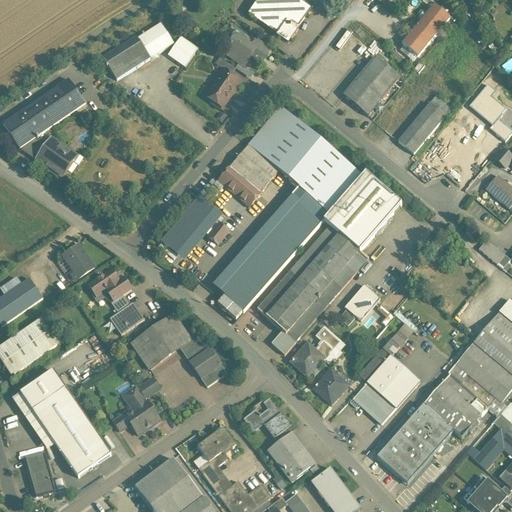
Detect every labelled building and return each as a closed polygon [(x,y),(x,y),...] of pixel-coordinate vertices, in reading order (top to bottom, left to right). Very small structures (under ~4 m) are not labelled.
[(311,11),(295,0),(259,0),(249,16),(288,44),(311,11)] [(428,15),(425,12),(421,13),(418,16),(418,20),(422,23),(402,46),(418,59),(431,43),(433,43),(438,38),(437,36),(450,20),(445,16),(448,12),(442,8),(439,11),(435,7),(428,15)] [(161,26),(138,41),(151,61),(174,46),(161,26)] [(245,37),(235,30),(228,40),(232,43),(224,55),(244,68),(252,57),(256,51),(252,47),(254,45),(247,40),(248,38),(245,36),(245,37)] [(137,38),(103,60),(108,68),(107,69),(107,70),(109,69),(117,82),(151,61),(138,41),(137,38)] [(181,39),(168,57),(186,70),(198,51),(181,39)] [(270,51),(257,41),(254,45),(252,47),(256,51),(252,57),(262,63),(270,51)] [(400,79),(375,59),(343,97),(368,118),(400,79)] [(507,73),(511,69),(511,59),(502,67),(507,73)] [(236,70),(221,60),(217,66),(225,72),(225,71),(232,76),(236,70)] [(225,72),(206,99),(221,109),(241,82),(232,76),(225,71),(225,72)] [(3,127),(20,152),(35,141),(86,106),(69,82),(3,127)] [(452,110),(437,98),(431,105),(446,118),(452,110)] [(431,105),(398,144),(414,156),(446,118),(431,105)] [(279,173),(330,216),(363,178),(339,158),(304,128),(281,109),(248,148),(279,173)] [(52,142),(47,149),(35,141),(20,152),(61,180),(73,164),(78,167),(83,160),(69,150),(67,152),(52,142)] [(279,173),(248,148),(229,171),(260,197),(279,173)] [(511,159),(502,151),(495,161),(506,170),(511,162),(511,159)] [(260,197),(229,171),(220,182),(250,208),(260,197)] [(330,216),(324,223),(330,228),(368,261),(369,261),(361,254),(402,206),(366,175),(363,178),(330,216)] [(511,208),(511,189),(498,177),(486,192),(509,211),(511,208)] [(200,198),(162,243),(185,263),(223,218),(200,198)] [(323,224),(293,198),(213,288),(243,315),(323,224)] [(220,225),(209,240),(218,247),(229,233),(220,225)] [(330,228),(291,273),(329,306),(368,261),(330,228)] [(506,258),(487,242),(479,251),(498,267),(506,258)] [(80,249),(65,260),(75,275),(72,277),(76,282),(95,269),(80,249)] [(506,258),(498,267),(503,271),(510,262),(506,257),(506,258)] [(112,272),(88,288),(97,300),(106,293),(114,304),(132,292),(124,280),(119,283),(112,272)] [(329,306),(291,273),(257,311),(266,319),(283,334),(286,337),(287,336),(296,344),(329,306)] [(29,280),(0,300),(0,325),(2,328),(43,300),(29,280)] [(473,346),(511,378),(511,304),(510,302),(499,315),(473,346)] [(133,306),(110,322),(121,338),(144,322),(133,306)] [(347,311),(339,320),(348,328),(356,319),(347,311)] [(173,317),(132,345),(149,370),(180,349),(184,356),(199,346),(194,339),(190,341),(173,317)] [(42,320),(0,349),(0,360),(12,378),(59,345),(42,320)] [(340,345),(325,331),(318,338),(323,343),(319,348),(320,349),(316,353),(324,361),(326,362),(330,357),(329,357),(340,345)] [(283,334),(272,346),(285,357),(296,344),(287,336),(286,337),(283,334)] [(391,342),(359,378),(367,386),(391,358),(392,359),(400,349),(391,342)] [(210,351),(204,343),(199,346),(184,356),(191,366),(201,380),(207,389),(227,376),(221,367),(222,367),(210,351)] [(308,346),(294,362),(293,361),(292,362),(293,363),(291,365),(308,379),(324,361),(316,353),(308,346)] [(511,393),(511,378),(473,346),(449,376),(450,377),(493,414),(498,419),(500,417),(507,409),(502,405),(511,393)] [(202,389),(207,389),(187,362),(184,365),(178,357),(179,366),(188,366),(189,386),(185,389),(189,395),(195,395),(195,385),(199,382),(204,388),(202,389)] [(391,358),(367,386),(396,411),(420,384),(392,359),(391,358)] [(53,373),(20,395),(33,414),(66,391),(53,373)] [(331,373),(315,392),(331,407),(348,388),(331,373)] [(450,377),(378,460),(408,486),(447,441),(448,441),(454,434),(461,440),(468,433),(470,434),(478,426),(476,424),(480,420),(484,424),(493,414),(450,377)] [(153,380),(138,391),(136,389),(135,389),(138,393),(129,399),(137,411),(126,418),(126,419),(131,426),(139,438),(147,432),(146,431),(160,422),(147,403),(146,404),(145,401),(160,390),(153,380)] [(396,411),(367,386),(350,405),(356,410),(359,410),(361,408),(382,427),(396,411)] [(111,457),(66,391),(33,414),(78,480),(111,457)] [(511,393),(502,405),(507,409),(511,404),(511,403),(511,393)] [(281,416),(270,401),(264,406),(269,412),(261,418),(256,412),(244,422),(251,431),(261,424),(274,441),(288,430),(291,428),(282,416),(281,416)] [(511,404),(507,409),(500,417),(510,426),(511,424),(511,404)] [(124,416),(113,424),(120,434),(131,426),(126,419),(126,418),(124,416)] [(510,426),(500,417),(498,419),(494,424),(501,431),(504,433),(510,426)] [(218,434),(203,445),(204,445),(198,449),(204,457),(194,465),(199,471),(209,463),(215,471),(228,462),(222,455),(231,448),(233,450),(236,448),(221,428),(217,432),(218,434)] [(288,430),(274,441),(277,446),(292,435),(288,430)] [(511,440),(504,433),(501,431),(480,455),(479,455),(489,464),(490,463),(502,450),(511,458),(511,440)] [(316,467),(292,435),(277,446),(268,453),(292,485),(316,467)] [(489,464),(479,455),(480,455),(473,448),(467,455),(472,460),(484,470),(486,472),(492,465),(490,463),(489,464)] [(45,455),(25,461),(36,499),(55,494),(45,455)] [(174,461),(136,490),(152,511),(188,511),(204,501),(174,461)] [(215,471),(209,463),(199,471),(229,511),(255,511),(258,510),(251,500),(238,484),(229,491),(215,471)] [(317,467),(310,472),(314,476),(320,472),(317,467)] [(331,471),(311,485),(331,511),(360,511),(361,511),(331,471)] [(511,476),(507,472),(501,478),(506,482),(511,476)] [(487,481),(467,504),(476,511),(494,511),(507,498),(487,481)] [(504,488),(501,492),(507,497),(510,493),(504,488)] [(265,490),(251,500),(258,510),(268,503),(272,500),(265,490)] [(308,511),(297,496),(286,504),(291,511),(308,511)] [(282,500),(274,506),(278,511),(276,511),(281,511),(288,507),(282,500)] [(188,511),(212,511),(204,501),(188,511)] [(258,510),(255,511),(265,511),(268,511),(272,507),(268,503),(258,510)]
